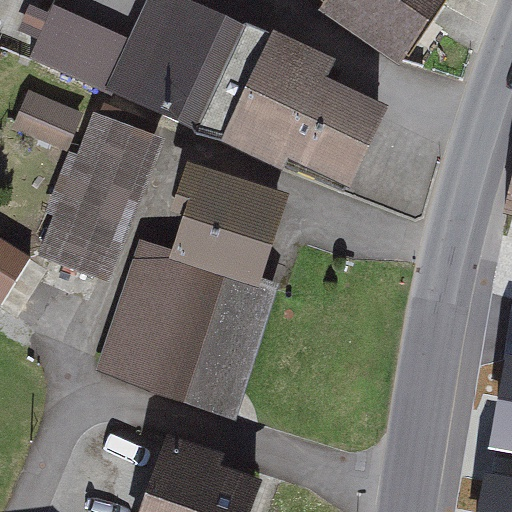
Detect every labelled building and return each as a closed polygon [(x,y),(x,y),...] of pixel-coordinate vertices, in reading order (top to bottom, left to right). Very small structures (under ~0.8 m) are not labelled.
[(267,46),(167,0),(164,0),(116,103),(218,151),(267,46)] [(356,0),(338,27),(412,79),(466,0),(356,0)] [(61,21),(39,67),(111,102),(133,55),(61,21)] [(242,156),(371,209),(407,123),(348,98),(356,81),(285,52),(278,70),(242,156)] [(95,129),(38,106),(23,141),(80,165),(95,129)] [(115,298),(173,156),(102,127),(44,269),(115,298)] [(204,231),(190,273),(145,258),(103,386),(243,432),(304,250),(292,246),(303,214),(198,179),(183,224),(204,231)] [(36,271),(0,249),(0,315),(7,319),(36,271)] [(511,354),(507,354),(489,449),(511,453),(511,354)] [(266,511),(270,503),(176,471),(162,511),(266,511)] [(511,511),(511,477),(485,473),(477,511),(511,511)]
